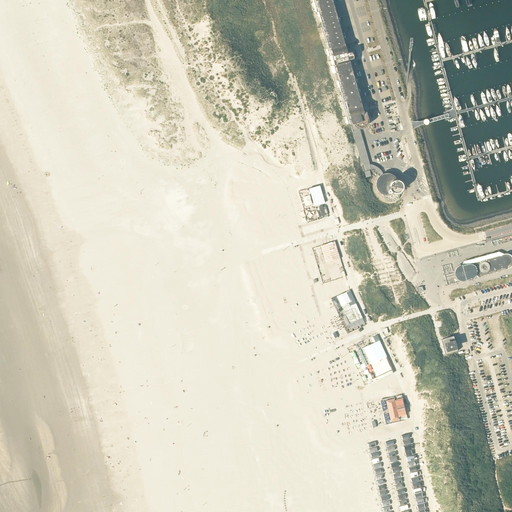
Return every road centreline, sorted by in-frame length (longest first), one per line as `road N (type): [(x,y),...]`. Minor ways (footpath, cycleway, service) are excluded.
road 1 (unclassified): [(465,241),(434,220),(405,117)]
road 2 (unclassified): [(405,117),(373,0)]
